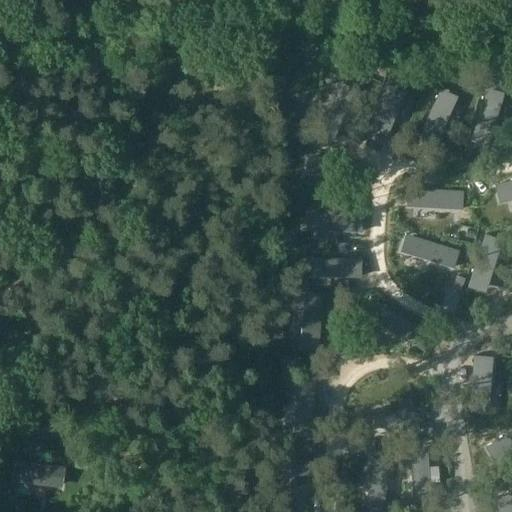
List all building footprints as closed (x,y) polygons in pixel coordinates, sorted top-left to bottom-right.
[(335,143),(357,91),(339,83),(317,136),(335,143)] [(386,147),(408,95),(390,87),(368,139),(386,147)] [(486,149),(508,96),(490,89),(468,141),(486,149)] [(438,151),(460,98),(442,91),(420,143),(438,151)] [(363,158),(307,151),(305,171),(361,177),(363,158)] [(511,176),(499,179),(501,198),(511,196),(511,176)] [(466,188),(409,183),(408,203),(464,208),(466,188)] [(363,212),(306,210),(305,230),(362,232),(363,212)] [(462,250),(408,231),(401,250),(455,269),(462,250)] [(491,292),(507,237),(488,232),(472,286),(491,292)] [(364,253),(307,256),(308,275),(365,273),(364,253)] [(302,286),(300,343),(320,344),(321,287),(302,286)] [(422,322),(374,291),(363,308),(411,339),(422,322)] [(491,412),(496,355),(476,353),(471,410),(491,412)] [(298,376),(296,433),(316,434),(318,377),(298,376)] [(369,401),(368,418),(412,420),(413,403),(369,401)] [(511,427),(486,443),(496,460),(511,450),(511,427)] [(428,452),(410,455),(415,498),(433,496),(428,452)] [(392,455),(374,455),(372,498),(390,499),(392,455)] [(292,457),(290,511),(310,511),(312,458),(292,457)] [(58,473),(19,469),(17,482),(57,486),(58,473)] [(511,489),(495,493),(499,511),(501,511),(511,509),(511,489)]
